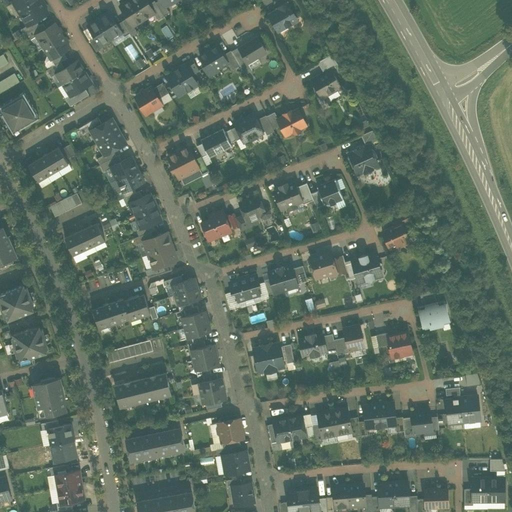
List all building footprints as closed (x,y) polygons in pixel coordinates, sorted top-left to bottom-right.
[(13,0),(12,1),(20,13),(40,0),(13,0)] [(133,26),(144,19),(131,0),(129,0),(126,3),(124,2),(121,4),(120,6),(127,18),(133,26)] [(131,0),(144,19),(154,13),(154,12),(149,4),(146,0),(131,0)] [(158,0),(155,2),(164,16),(169,12),(165,5),(165,6),(161,0),(158,0)] [(27,25),(28,26),(36,20),(48,13),(40,1),(20,13),(27,25)] [(154,13),(158,19),(164,16),(155,2),(154,1),(149,4),(154,12),(154,13)] [(276,26),(279,30),(297,20),(288,4),(270,14),(273,21),(272,23),(274,26),(276,26)] [(109,12),(98,19),(111,40),(122,33),(117,24),(109,12)] [(127,18),(122,21),(117,24),(122,33),(125,36),(130,33),(132,36),(137,33),(133,26),(127,18)] [(101,46),(111,40),(98,19),(87,25),(88,27),(95,37),(101,46)] [(24,35),(28,33),(39,26),(36,20),(28,26),(27,25),(21,29),(24,35)] [(43,23),(39,26),(28,33),(32,39),(37,36),(36,35),(46,29),(43,23)] [(37,36),(44,47),(62,36),(55,23),(46,29),(36,35),(37,36)] [(88,42),(90,41),(95,37),(88,27),(82,32),(88,42)] [(70,48),(62,36),(44,47),(51,59),(63,52),(70,48)] [(101,46),(95,37),(90,41),(96,51),(102,48),(101,46)] [(239,48),(248,63),(266,52),(257,37),(239,48)] [(204,67),(209,76),(218,70),(217,69),(227,63),(228,62),(223,55),(217,45),(211,49),(210,47),(205,50),(206,52),(200,56),(206,66),(204,67)] [(239,48),(232,52),(240,65),(244,73),(251,68),(248,63),(239,48)] [(232,70),(240,65),(232,52),(231,50),(223,55),(228,62),(227,63),(232,70)] [(51,59),(55,65),(60,61),(67,57),(63,52),(51,59)] [(0,58),(4,65),(8,63),(3,54),(0,56),(0,58)] [(318,62),(324,73),(330,69),(331,69),(338,65),(332,54),(318,62)] [(63,84),(84,71),(77,60),(65,68),(57,73),(57,74),(63,84)] [(185,64),(191,74),(199,70),(193,60),(185,64)] [(65,68),(60,61),(55,65),(47,70),(51,77),(57,74),(57,73),(65,68)] [(166,76),(178,96),(197,84),(191,74),(185,64),(166,76)] [(321,96),(324,97),(341,87),(331,69),(330,69),(324,73),(311,80),(315,87),(315,90),(318,91),(321,96)] [(84,71),(63,84),(71,95),(71,96),(85,88),(91,83),(84,71)] [(15,84),(19,82),(14,73),(10,76),(15,84)] [(11,87),(15,84),(10,76),(6,78),(11,87)] [(7,89),(11,87),(6,78),(2,81),(7,89)] [(152,89),(158,99),(168,93),(162,83),(152,89)] [(136,96),(146,114),(162,104),(158,99),(152,89),(151,87),(136,96)] [(66,99),(70,106),(89,94),(85,88),(71,96),(71,95),(66,99)] [(0,106),(0,110),(13,133),(39,118),(24,92),(0,106)] [(280,125),(285,135),(292,132),(293,134),(301,130),(300,128),(306,125),(298,108),(292,112),(291,110),(283,114),(284,115),(278,118),(277,119),(280,125)] [(266,116),(273,129),(280,125),(277,119),(278,118),(275,112),(266,116)] [(242,137),(244,142),(249,139),(252,140),(257,138),(258,135),(263,133),(263,132),(257,120),(253,114),(234,123),(236,126),(242,137)] [(265,131),(267,135),(274,131),(266,115),(259,119),(257,120),(263,132),(265,131)] [(79,128),(83,135),(91,131),(91,130),(102,124),(98,117),(79,128)] [(91,131),(98,143),(119,131),(112,118),(102,124),(91,130),(91,131)] [(231,129),(236,140),(242,137),(236,126),(231,129)] [(208,154),(210,157),(232,146),(230,143),(225,132),(223,129),(201,140),(203,143),(208,154)] [(225,132),(230,143),(236,140),(231,129),(225,132)] [(361,135),(366,145),(369,144),(377,140),(373,130),(361,135)] [(126,143),(119,131),(98,143),(104,154),(105,155),(113,150),(126,143)] [(197,146),(202,157),(208,154),(203,143),(197,146)] [(65,147),(71,157),(76,154),(70,144),(65,147)] [(356,168),(358,174),(364,171),(366,172),(372,170),(373,167),(378,165),(376,159),(377,157),(374,150),(371,149),(369,144),(366,145),(363,146),(363,145),(362,146),(362,147),(355,150),(355,149),(354,149),(354,150),(349,153),(351,159),(350,161),(353,167),(356,168)] [(175,170),(179,179),(199,169),(200,168),(195,159),(188,146),(168,156),(172,165),(170,166),(173,171),(175,170)] [(59,147),(49,153),(58,169),(69,163),(59,147)] [(97,158),(100,164),(108,160),(116,156),(113,150),(105,155),(104,154),(97,158)] [(48,175),(58,169),(49,153),(39,159),(48,175)] [(116,156),(108,160),(111,166),(121,161),(118,155),(116,156)] [(111,167),(117,179),(137,169),(131,156),(121,161),(111,166),(111,167)] [(199,169),(202,175),(209,172),(201,156),(195,159),(200,168),(199,169)] [(38,181),(48,175),(39,159),(28,165),(38,181)] [(111,167),(111,166),(108,160),(100,164),(103,171),(111,167)] [(144,181),(137,169),(117,179),(123,191),(123,192),(133,187),(144,181)] [(335,179),(321,185),(322,189),(318,190),(324,205),(324,204),(331,205),(336,203),(336,201),(343,198),(335,179)] [(287,207),(288,210),(296,207),(295,204),(302,201),(296,187),(294,183),(287,185),(287,184),(280,186),(280,188),(274,191),(281,209),(287,207)] [(303,204),(313,200),(311,193),(307,183),(296,187),(302,201),(303,204)] [(122,191),(125,197),(136,192),(133,187),(123,192),(123,191),(122,191)] [(318,190),(311,193),(313,200),(317,208),(324,205),(318,190)] [(140,191),(136,192),(125,197),(123,198),(126,204),(132,202),(131,201),(142,197),(140,191)] [(77,193),(72,195),(77,206),(82,203),(77,193)] [(133,209),(136,215),(156,206),(150,193),(142,197),(131,201),(132,202),(134,208),(133,209)] [(72,195),(66,198),(71,208),(77,206),(72,195)] [(244,215),(247,221),(247,220),(257,217),(262,215),(262,216),(265,217),(268,216),(270,213),(269,210),(265,208),(264,209),(258,195),(239,203),(244,215)] [(66,198),(61,201),(66,211),(71,208),(66,198)] [(61,201),(55,203),(60,214),(66,211),(61,201)] [(55,216),(60,214),(55,203),(50,206),(55,216)] [(162,220),(156,206),(136,215),(138,221),(140,221),(142,227),(143,228),(153,224),(162,220)] [(202,222),(209,240),(231,231),(223,210),(209,215),(211,218),(202,222)] [(391,219),(394,226),(401,223),(411,218),(408,212),(391,219)] [(239,225),(236,218),(234,213),(229,215),(234,227),(239,225)] [(244,215),(236,218),(239,225),(241,229),(249,226),(247,220),(247,221),(244,215)] [(247,220),(249,226),(259,222),(257,217),(247,220)] [(97,223),(86,228),(94,245),(105,240),(97,223)] [(410,242),(406,234),(401,223),(394,226),(382,231),(390,249),(402,243),(403,245),(410,242)] [(136,230),(139,236),(150,231),(155,229),(153,224),(143,228),(142,227),(136,230)] [(0,263),(17,257),(10,240),(8,241),(3,227),(0,228),(0,263)] [(84,250),(94,245),(86,228),(76,232),(84,250)] [(153,237),(150,231),(139,236),(134,238),(136,244),(144,241),(153,237)] [(415,231),(406,234),(410,242),(418,238),(415,231)] [(73,255),(84,250),(76,232),(65,237),(73,255)] [(144,241),(149,254),(172,246),(167,232),(153,237),(144,241)] [(177,259),(172,246),(149,254),(153,267),(154,267),(163,264),(177,259)] [(314,271),(316,278),(330,274),(329,271),(335,269),(336,269),(333,258),(331,251),(310,257),(312,264),(311,264),(310,267),(311,270),(313,272),(314,271)] [(371,283),(374,278),(380,267),(382,263),(378,261),(375,253),(351,260),(356,277),(358,283),(366,280),(371,283)] [(337,275),(348,272),(345,262),(343,255),(333,258),(336,269),(335,269),(337,275)] [(351,260),(345,262),(348,272),(350,279),(356,277),(351,260)] [(145,270),(147,276),(165,270),(163,264),(154,267),(153,267),(145,270)] [(268,272),(274,293),(298,286),(297,282),(293,269),(292,265),(284,267),(283,266),(276,268),(276,269),(268,272)] [(293,269),(297,282),(307,279),(303,266),(293,269)] [(382,276),(380,267),(374,278),(382,276)] [(331,277),(337,275),(335,269),(329,271),(330,274),(331,277)] [(164,281),(166,287),(172,285),(183,281),(181,275),(164,281)] [(236,291),(239,300),(259,294),(256,285),(259,284),(256,275),(249,277),(248,276),(238,279),(238,280),(230,282),(233,292),(236,291)] [(172,285),(175,295),(198,288),(195,278),(183,281),(172,285)] [(259,294),(261,300),(269,298),(264,282),(259,284),(256,285),(259,294)] [(7,317),(8,320),(34,310),(32,307),(34,306),(27,287),(25,288),(24,285),(0,293),(0,305),(4,317),(7,317)] [(201,298),(198,288),(175,295),(178,306),(192,301),(201,298)] [(420,294),(423,305),(436,302),(433,289),(420,294)] [(226,293),(231,309),(240,306),(239,300),(236,291),(233,292),(226,293)] [(144,294),(134,297),(140,316),(150,313),(144,294)] [(130,320),(140,316),(134,297),(124,301),(129,318),(130,320)] [(119,321),(129,318),(124,301),(123,299),(113,302),(119,321)] [(419,306),(425,328),(449,322),(444,300),(436,302),(423,305),(419,306)] [(178,306),(180,311),(194,307),(192,301),(178,306)] [(109,324),(119,321),(113,302),(103,305),(109,324)] [(99,328),(109,324),(103,305),(93,309),(99,328)] [(184,310),(186,316),(199,312),(198,306),(184,310)] [(182,317),(185,328),(208,321),(205,310),(199,312),(186,316),(182,317)] [(211,332),(208,321),(185,328),(188,338),(192,337),(205,333),(211,332)] [(346,337),(348,350),(349,350),(351,349),(361,347),(364,347),(359,324),(344,328),(346,337)] [(19,356),(20,360),(47,352),(46,349),(48,348),(42,329),(40,329),(39,326),(13,334),(14,337),(12,338),(17,357),(19,356)] [(391,353),(392,357),(405,354),(404,351),(412,350),(408,331),(388,335),(387,336),(389,344),(390,346),(389,346),(387,348),(388,352),(391,353)] [(376,335),(378,347),(389,344),(387,336),(388,335),(387,332),(376,335)] [(192,337),(193,343),(207,339),(205,333),(192,337)] [(311,354),(311,356),(319,354),(318,352),(326,351),(323,336),(322,334),(315,336),(315,335),(307,336),(307,337),(300,339),(301,344),(300,344),(301,350),(302,350),(303,355),(311,354)] [(326,354),(336,351),(334,339),(333,334),(323,336),(326,351),(326,354)] [(346,337),(334,339),(336,351),(337,355),(349,352),(349,350),(348,350),(346,337)] [(148,352),(153,351),(150,340),(145,341),(148,352)] [(204,340),(193,343),(191,343),(192,349),(206,346),(204,340)] [(142,354),(148,352),(145,341),(139,343),(142,354)] [(137,355),(142,354),(139,343),(133,344),(137,355)] [(265,370),(266,372),(276,369),(276,367),(284,366),(279,343),(254,348),(255,353),(253,354),(256,366),(258,366),(259,371),(265,370)] [(131,357),(137,355),(133,344),(128,346),(131,357)] [(191,350),(193,360),(217,355),(214,344),(206,346),(192,349),(191,350)] [(283,345),(287,363),(294,361),(291,344),(283,345)] [(125,358),(131,357),(128,346),(122,347),(125,358)] [(120,360),(125,358),(122,347),(117,348),(120,360)] [(361,347),(351,349),(353,357),(363,355),(361,347)] [(114,361),(120,360),(117,348),(111,350),(114,361)] [(109,363),(114,361),(111,350),(106,351),(109,363)] [(319,354),(311,356),(312,362),(320,361),(320,360),(327,358),(326,354),(326,351),(318,352),(319,354)] [(219,365),(217,355),(193,360),(196,371),(210,367),(219,365)] [(338,360),(330,362),(332,373),(341,371),(338,360)] [(294,361),(287,363),(288,370),(295,368),(294,361)] [(196,371),(198,377),(211,373),(210,367),(196,371)] [(276,369),(266,372),(267,380),(278,378),(276,369)] [(157,376),(153,377),(159,397),(171,394),(166,372),(156,375),(157,376)] [(203,375),(204,381),(218,378),(217,373),(203,375)] [(465,374),(467,386),(481,384),(477,373),(465,374)] [(146,400),(159,397),(153,377),(150,377),(150,376),(140,379),(146,400)] [(45,406),(47,415),(66,410),(63,396),(64,395),(60,378),(33,384),(39,408),(45,406)] [(199,383),(201,393),(224,388),(222,378),(218,378),(204,381),(199,383)] [(133,403),(146,400),(140,379),(131,381),(131,382),(128,383),(133,403)] [(120,407),(133,403),(128,383),(125,384),(124,383),(115,385),(120,407)] [(446,388),(446,395),(460,393),(459,387),(446,388)] [(227,399),(224,388),(201,393),(203,404),(206,403),(221,400),(227,399)] [(0,389),(0,414),(9,412),(2,389),(0,389)] [(478,395),(461,396),(461,398),(463,421),(480,420),(478,395)] [(446,399),(449,423),(450,423),(463,421),(461,398),(446,399)] [(206,403),(207,409),(222,406),(221,400),(206,403)] [(394,402),(379,404),(381,426),(387,425),(396,424),(395,417),(394,402)] [(367,427),(381,426),(379,404),(364,406),(365,420),(366,427),(367,427)] [(347,407),(332,410),(337,434),(352,431),(350,418),(347,407)] [(411,416),(413,432),(414,432),(425,431),(425,429),(433,428),(432,420),(431,420),(430,417),(429,408),(421,409),(421,411),(411,413),(411,416)] [(322,437),(337,434),(332,410),(317,413),(319,424),(322,437)] [(305,427),(313,426),(313,425),(310,414),(302,415),(305,427)] [(302,415),(288,418),(292,438),(306,436),(305,427),(302,415)] [(352,437),(360,435),(358,421),(358,416),(350,418),(352,431),(352,437)] [(396,431),(404,430),(403,418),(403,416),(395,417),(396,424),(396,431)] [(411,416),(403,418),(404,430),(405,435),(414,434),(414,432),(413,432),(411,416)] [(432,420),(433,428),(433,430),(439,429),(438,416),(430,417),(431,420),(432,420)] [(220,434),(222,442),(239,439),(243,438),(239,418),(218,422),(219,427),(217,429),(218,432),(220,434)] [(277,441),(292,438),(288,418),(273,421),(274,423),(277,441)] [(41,423),(42,430),(48,428),(59,426),(58,420),(41,423)] [(365,420),(358,421),(360,435),(368,434),(367,427),(366,427),(365,420)] [(48,428),(51,444),(74,440),(70,423),(59,426),(48,428)] [(268,425),(271,442),(277,441),(274,423),(268,425)] [(319,424),(313,425),(313,426),(315,438),(316,442),(323,441),(322,437),(319,424)] [(396,432),(396,431),(396,424),(387,425),(388,433),(396,432)] [(305,427),(306,436),(307,439),(315,438),(313,426),(305,427)] [(184,449),(180,427),(166,430),(171,452),(184,449)] [(171,452),(166,430),(153,433),(158,455),(171,452)] [(337,434),(338,440),(353,437),(352,437),(352,431),(337,434)] [(435,431),(424,432),(425,439),(436,438),(435,431)] [(158,455),(153,433),(140,436),(144,457),(158,455)] [(338,440),(337,434),(322,437),(323,441),(323,443),(338,440)] [(144,457),(140,436),(126,439),(131,460),(144,457)] [(292,438),(277,441),(279,449),(294,446),(292,438)] [(216,449),(217,456),(222,455),(222,454),(235,452),(234,446),(240,444),(239,439),(222,442),(223,448),(216,449)] [(51,444),(55,460),(60,459),(77,456),(74,440),(51,444)] [(222,455),(226,474),(249,470),(246,450),(235,452),(222,454),(222,455)] [(0,455),(0,469),(9,467),(6,454),(0,455)] [(60,459),(61,465),(68,464),(79,462),(77,456),(60,459)] [(490,470),(505,470),(502,458),(490,459),(490,470)] [(69,471),(68,464),(61,465),(50,467),(51,475),(55,474),(69,471)] [(55,474),(58,489),(83,484),(80,469),(69,471),(55,474)] [(0,478),(0,500),(11,498),(5,477),(0,478)] [(226,480),(227,486),(231,485),(241,483),(240,477),(226,480)] [(473,501),(487,501),(487,477),(472,478),(472,489),(472,501),(473,501)] [(504,500),(504,477),(487,477),(487,501),(504,500)] [(389,506),(395,505),(393,481),(378,482),(379,496),(380,506),(389,506)] [(408,481),(393,481),(395,505),(409,505),(410,505),(409,496),(408,481)] [(231,485),(233,496),(235,496),(237,498),(238,504),(254,502),(251,482),(241,483),(231,485)] [(364,483),(348,485),(349,506),(365,504),(365,494),(364,483)] [(85,498),(83,484),(58,489),(60,502),(71,501),(71,503),(74,502),(74,500),(85,498)] [(335,507),(349,506),(348,485),(333,486),(335,507)] [(317,487),(302,489),(304,511),(311,511),(319,511),(320,511),(318,498),(317,487)] [(304,511),(302,489),(287,491),(289,501),(289,511),(304,511)] [(425,498),(425,507),(426,507),(438,506),(448,506),(448,489),(425,490),(425,498)] [(464,505),(473,505),(473,501),(472,501),(472,489),(464,489),(464,505)] [(178,494),(181,511),(195,511),(191,491),(178,494)] [(164,496),(167,511),(181,511),(178,494),(164,496)] [(409,511),(417,511),(417,499),(417,495),(409,496),(410,505),(409,505),(409,511)] [(151,499),(153,511),(167,511),(164,496),(151,499)] [(379,496),(371,496),(373,511),(381,511),(380,506),(379,496)] [(327,511),(326,497),(318,498),(320,511),(319,511),(327,511)] [(425,498),(417,499),(417,511),(426,511),(426,507),(425,507),(425,498)] [(137,501),(139,511),(153,511),(151,499),(137,501)] [(57,502),(58,511),(72,509),(71,503),(71,501),(60,502),(57,502)]
